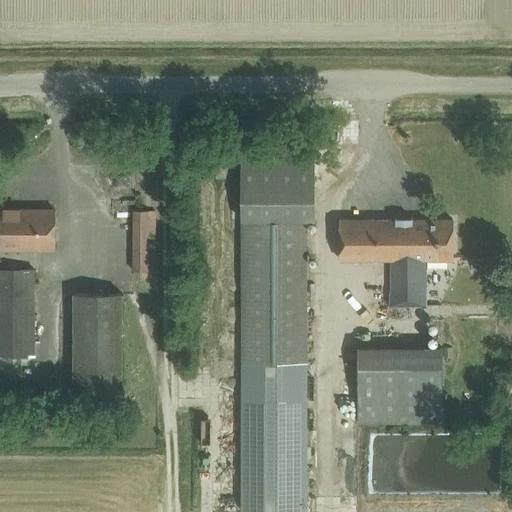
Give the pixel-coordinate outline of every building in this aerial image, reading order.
[(242,144),(242,362),(306,362),(306,219),(314,219),(314,144),(242,144)] [(0,250),(34,250),(53,250),(53,210),(0,209),(0,250)] [(155,273),(156,210),(132,209),(132,272),(155,273)] [(453,259),(453,219),(340,219),(340,259),(390,259),(390,304),(426,305),(426,259),(453,259)] [(0,356),(34,357),(34,269),(0,268),(0,356)] [(123,390),(123,293),(74,293),(73,390),(123,390)] [(357,347),(357,421),(442,421),(442,347),(357,347)] [(306,362),(242,362),(242,511),(306,511),(306,362)]
